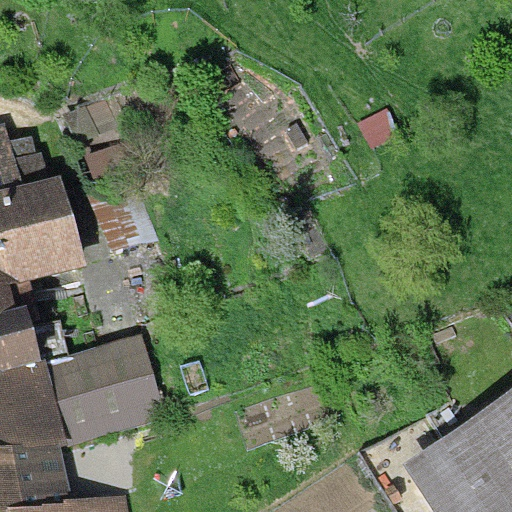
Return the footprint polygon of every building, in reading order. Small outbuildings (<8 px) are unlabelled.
[(0,189),(49,175),(41,148),(36,149),(32,135),(9,141),(3,122),(0,123),(0,189)] [(0,311),(26,304),(38,301),(32,280),(87,265),(62,173),(49,175),(0,189),(0,311)] [(0,457),(61,445),(169,415),(143,333),(46,361),(45,358),(42,359),(26,304),(0,311),(0,457)] [(511,511),(511,423),(423,481),(444,511),(511,511)] [(61,445),(0,457),(0,511),(7,511),(7,510),(65,500),(65,499),(71,498),(61,445)] [(7,511),(130,511),(127,489),(71,498),(65,499),(65,500),(7,510),(7,511)]
